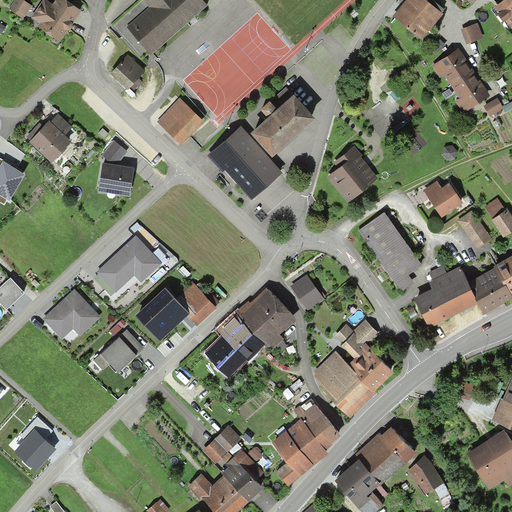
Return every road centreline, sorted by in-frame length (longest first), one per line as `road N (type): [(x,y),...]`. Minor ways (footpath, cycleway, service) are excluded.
road 1 (residential): [(20,511),(264,272)]
road 2 (residential): [(302,236),(337,83),(388,0)]
road 3 (residential): [(0,339),(180,169)]
road 4 (residential): [(180,169),(81,70),(55,80),(23,112),(0,112)]
road 5 (residential): [(264,272),(294,306),(306,382),(347,438)]
road 6 (residential): [(425,369),(355,266),(326,242)]
road 7 (residential): [(274,256),(180,169)]
